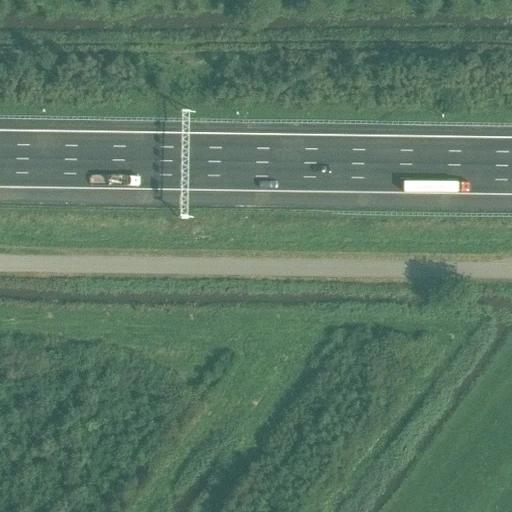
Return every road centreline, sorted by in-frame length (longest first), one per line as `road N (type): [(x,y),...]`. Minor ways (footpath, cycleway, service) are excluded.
road 1 (unclassified): [(511,272),(0,265)]
road 2 (motorway): [(0,159),(511,165)]
